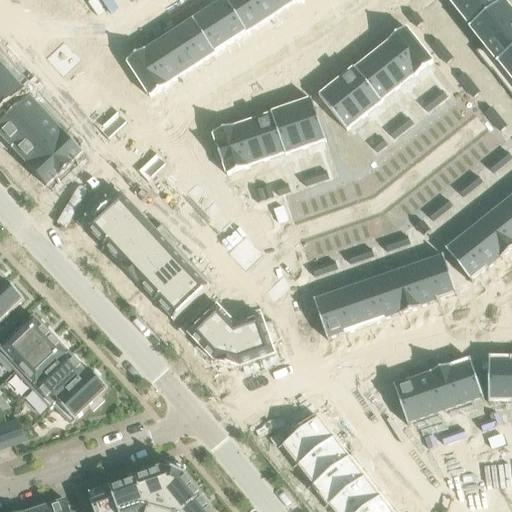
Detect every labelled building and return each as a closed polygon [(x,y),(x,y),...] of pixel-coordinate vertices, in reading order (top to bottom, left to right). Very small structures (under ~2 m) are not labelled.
[(170,0),(169,0),(160,6),(165,13),(175,6),(170,0)] [(248,0),(228,0),(226,2),(248,35),(264,25),(248,0)] [(270,0),(248,0),(264,25),(280,14),(270,0)] [(270,0),(280,14),(296,4),(297,5),(298,4),(295,0),(270,0)] [(447,0),(459,14),(476,0),(447,0)] [(500,0),(476,0),(459,14),(471,30),(470,31),(471,32),(506,4),(505,3),(504,4),(500,0)] [(226,2),(210,12),(232,46),(248,35),(226,2)] [(506,4),(471,32),(484,48),(476,54),(477,55),(511,26),(511,12),(505,5),(506,4)] [(160,6),(150,12),(154,19),(165,13),(160,6)] [(32,7),(23,15),(28,21),(37,13),(32,7)] [(210,12),(194,22),(216,56),(232,46),(210,12)] [(416,15),(410,20),(417,29),(424,24),(416,15)] [(138,20),(128,27),(132,33),(142,27),(138,20)] [(194,22),(178,33),(200,67),(216,56),(194,22)] [(49,26),(40,34),(45,40),(55,33),(49,26)] [(511,26),(477,55),(490,71),(511,54),(511,26)] [(128,27),(118,33),(122,40),(132,33),(128,27)] [(406,30),(389,44),(416,78),(434,64),(406,30)] [(178,33),(162,43),(184,77),(200,67),(178,33)] [(439,42),(432,47),(440,57),(446,51),(439,42)] [(146,52),(145,53),(168,89),(169,88),(168,87),(184,77),(162,43),(147,53),(146,52)] [(388,46),(372,58),(398,91),(414,78),(415,79),(416,78),(389,44),(388,45),(388,46)] [(64,45),(47,61),(56,70),(73,54),(64,45)] [(0,50),(0,80),(15,67),(0,50)] [(446,51),(440,57),(447,66),(454,61),(446,51)] [(145,53),(128,64),(151,100),(168,89),(145,53)] [(73,54),(56,70),(64,79),(82,63),(73,54)] [(511,54),(490,71),(491,73),(492,72),(505,88),(511,82),(511,54)] [(355,70),(354,71),(355,71),(382,105),(382,106),(383,105),(382,104),(398,91),(372,58),(356,71),(355,70)] [(15,67),(0,80),(0,115),(32,87),(15,67)] [(355,71),(338,84),(365,119),(382,105),(355,71)] [(466,76),(459,81),(467,90),(473,85),(466,76)] [(321,98),(320,98),(348,133),(349,132),(348,132),(365,119),(338,84),(321,98)] [(473,85),(467,90),(474,100),(481,95),(473,85)] [(106,89),(97,97),(102,103),(111,94),(106,89)] [(37,93),(0,127),(0,136),(14,151),(56,112),(37,93)] [(443,93),(434,100),(439,107),(448,99),(443,93)] [(434,100),(424,108),(429,114),(439,107),(434,100)] [(311,102),(292,109),(307,151),(326,144),(327,144),(312,101),(311,102)] [(292,109),(273,116),(287,157),(307,151),(292,109)] [(492,110),(486,115),(493,124),(500,119),(492,110)] [(56,112),(14,151),(30,168),(29,169),(30,170),(73,130),(56,112)] [(119,114),(100,132),(109,142),(128,124),(119,114)] [(265,119),(254,123),(267,163),(279,159),(286,156),(286,158),(287,157),(273,116),(273,115),(272,115),(272,117),(265,119)] [(500,119),(493,124),(501,134),(508,128),(500,119)] [(409,120),(400,127),(405,134),(414,126),(409,120)] [(235,129),(233,130),(247,171),(250,170),(249,169),(254,167),(267,163),(254,123),(241,128),(236,129),(235,129)] [(400,127),(390,135),(395,141),(405,134),(400,127)] [(73,130),(30,170),(48,189),(59,179),(60,180),(74,167),(74,166),(85,156),(68,137),(74,131),(73,130)] [(233,130),(214,136),(217,147),(224,167),(225,167),(228,178),(247,171),(233,130)] [(383,141),(373,148),(378,155),(388,147),(383,141)] [(511,158),(508,154),(499,162),(504,168),(511,161),(511,158)] [(156,157),(138,173),(139,173),(148,184),(167,166),(166,165),(162,160),(158,156),(156,157)] [(499,162),(489,169),(494,176),(504,168),(499,162)] [(327,173),(316,177),(318,185),(330,181),(327,173)] [(316,177),(304,181),(307,189),(318,185),(316,177)] [(478,178),(469,186),(474,192),(483,185),(478,178)] [(197,186),(188,194),(194,200),(203,192),(199,188),(197,186)] [(289,186),(277,191),(280,198),(291,194),(289,186)] [(469,186),(459,193),(464,200),(474,192),(469,186)] [(270,188),(263,191),(267,203),(274,200),(270,188)] [(263,191),(255,194),(259,205),(267,203),(263,191)] [(96,220),(87,229),(105,248),(140,216),(122,196),(113,205),(112,204),(95,220),(96,220)] [(448,202),(439,209),(444,216),(453,208),(448,202)] [(214,204),(205,213),(211,219),(215,215),(220,210),(214,204)] [(511,209),(508,204),(493,216),(511,240),(511,209)] [(439,209),(429,217),(434,224),(444,216),(439,209)] [(140,216),(105,248),(122,266),(121,267),(122,268),(164,228),(163,227),(156,233),(140,216)] [(511,240),(493,216),(478,228),(504,261),(511,253),(511,240)] [(231,223),(222,231),(228,237),(237,229),(231,223)] [(423,223),(417,228),(424,238),(431,232),(423,223)] [(165,228),(122,268),(139,286),(181,246),(165,228)] [(478,228),(463,240),(488,272),(502,260),(503,261),(504,261),(478,228)] [(408,238),(397,242),(399,250),(411,246),(408,238)] [(246,239),(229,255),(237,264),(255,248),(246,239)] [(447,251),(446,252),(473,285),(474,284),(473,283),(488,272),(463,240),(448,252),(447,251)] [(397,242),(385,246),(388,254),(399,250),(397,242)] [(181,246),(139,286),(139,287),(140,286),(157,304),(195,268),(179,250),(182,247),(181,246)] [(255,248),(237,264),(238,264),(246,274),(264,258),(255,248)] [(372,251),(361,255),(363,263),(375,259),(372,251)] [(361,255),(349,259),(352,267),(363,263),(361,255)] [(443,259),(425,265),(438,304),(456,297),(456,298),(458,298),(444,258),(443,258),(443,259)] [(336,263),(324,267),(327,275),(338,271),(336,263)] [(425,265),(407,272),(420,311),(421,311),(421,310),(438,304),(425,265)] [(324,267),(313,272),(315,279),(327,275),(324,267)] [(195,268),(157,304),(174,322),(173,322),(174,323),(196,303),(213,287),(195,268)] [(407,272),(389,278),(402,317),(420,311),(407,272)] [(283,278),(266,295),(275,304),(292,288),(283,278)] [(389,278),(371,284),(384,323),(385,323),(385,322),(401,317),(401,318),(402,317),(389,278)] [(4,286),(0,289),(0,325),(22,305),(25,302),(7,283),(4,286)] [(371,284),(353,291),(366,330),(384,323),(371,284)] [(353,291),(334,297),(348,336),(366,330),(353,291)] [(316,302),(315,302),(328,342),(330,342),(329,341),(347,335),(347,336),(348,336),(334,297),(316,303),(316,302)] [(219,309),(190,336),(215,363),(215,364),(228,368),(237,328),(219,309)] [(35,319),(0,353),(0,357),(16,374),(54,339),(35,319)] [(237,328),(228,368),(241,371),(241,370),(276,357),(273,349),(282,346),(275,324),(265,327),(263,319),(237,328)] [(54,339),(16,374),(33,392),(71,357),(54,339)] [(71,357),(33,392),(50,411),(91,372),(91,371),(87,375),(71,357)] [(490,360),(489,405),(491,405),(491,404),(511,405),(511,361),(492,360),(490,360)] [(452,368),(450,368),(464,408),(483,401),(483,402),(485,401),(471,361),(470,362),(470,363),(452,369),(452,368)] [(450,368),(432,374),(446,414),(464,408),(450,368)] [(91,372),(50,411),(51,411),(54,408),(72,427),(90,410),(94,413),(105,403),(101,399),(106,395),(110,392),(91,372)] [(431,376),(415,382),(428,420),(446,414),(432,374),(431,375),(432,376),(431,376)] [(396,387),(395,388),(408,428),(410,427),(409,426),(428,420),(415,382),(396,388),(396,387)] [(373,401),(364,408),(368,414),(377,407),(373,401)] [(377,407),(368,414),(373,420),(382,413),(377,407)] [(498,416),(491,418),(492,422),(495,430),(502,427),(498,416)] [(321,418),(282,449),(282,450),(283,449),(299,469),(336,440),(321,420),(321,419),(321,418)] [(19,422),(8,426),(11,436),(22,432),(19,422)] [(492,422),(481,426),(483,434),(495,430),(492,422)] [(465,431),(453,435),(456,443),(467,439),(465,431)] [(22,432),(11,436),(15,447),(26,443),(22,432)] [(453,435),(442,439),(444,447),(456,443),(453,435)] [(434,438),(426,440),(430,452),(438,449),(434,438)] [(336,440),(299,469),(313,488),(313,489),(313,490),(355,457),(355,456),(351,459),(336,440)] [(404,441),(394,448),(399,454),(408,447),(404,441)] [(355,457),(313,490),(329,509),(371,476),(355,457)] [(419,461),(410,468),(415,474),(424,467),(419,461)] [(113,498),(92,506),(94,511),(211,511),(203,501),(205,500),(187,478),(187,476),(163,470),(163,471),(136,481),(137,483),(111,492),(113,498)] [(371,476),(329,509),(329,510),(330,509),(332,511),(366,511),(386,496),(371,476)] [(449,484),(429,498),(437,508),(456,495),(449,484)] [(456,495),(437,508),(439,511),(453,511),(463,505),(456,495)] [(398,511),(386,496),(366,511),(398,511)] [(70,511),(68,503),(46,510),(47,511),(70,511)]
